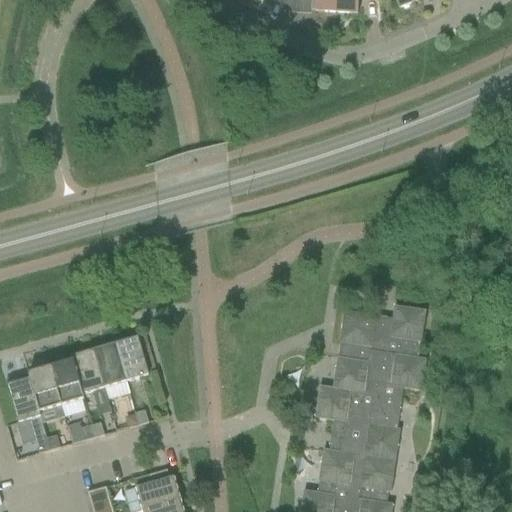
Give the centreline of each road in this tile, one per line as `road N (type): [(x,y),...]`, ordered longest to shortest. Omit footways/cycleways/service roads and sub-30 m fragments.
road 1 (secondary): [(0,250),(441,116),(511,80)]
road 2 (residential): [(474,9),(366,54),(329,54),(281,39),(214,0)]
